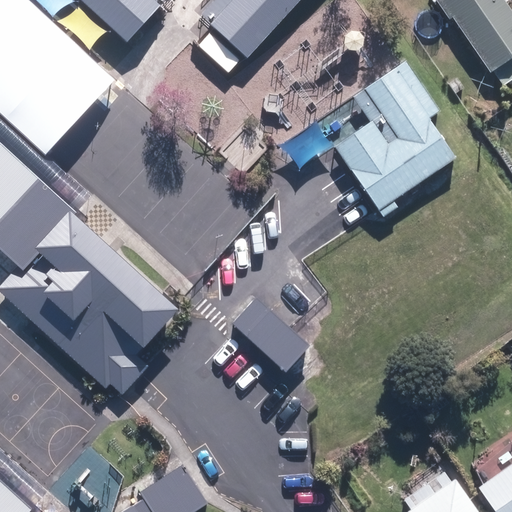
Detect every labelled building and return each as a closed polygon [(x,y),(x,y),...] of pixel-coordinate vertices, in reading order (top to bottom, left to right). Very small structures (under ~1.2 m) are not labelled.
[(179,4),(174,0),(85,0),(138,48),(179,4)] [(214,0),(201,14),(212,23),(210,24),(247,58),(300,0),(214,0)] [(511,55),(511,2),(510,0),(445,0),(493,68),(511,55)] [(439,110),(406,61),(401,64),(354,96),(371,122),(335,146),(350,169),(378,209),(384,217),(399,207),(394,201),(443,168),(457,158),(429,117),(439,110)] [(77,201),(0,130),(0,252),(16,267),(77,201)] [(511,222),(480,175),(388,236),(373,213),(305,258),(351,326),(319,348),(346,388),(511,276),(511,222)] [(0,284),(0,286),(129,405),(134,399),(162,368),(143,351),(187,303),(77,201),(0,284)] [(256,298),(233,323),(286,371),(309,345),(289,328),(262,303),(256,298)] [(511,511),(511,461),(483,482),(504,511),(511,511)] [(0,511),(32,511),(42,502),(0,463),(0,511)] [(195,511),(209,503),(183,463),(139,492),(143,498),(122,511),(195,511)] [(486,511),(458,475),(410,510),(411,511),(486,511)]
